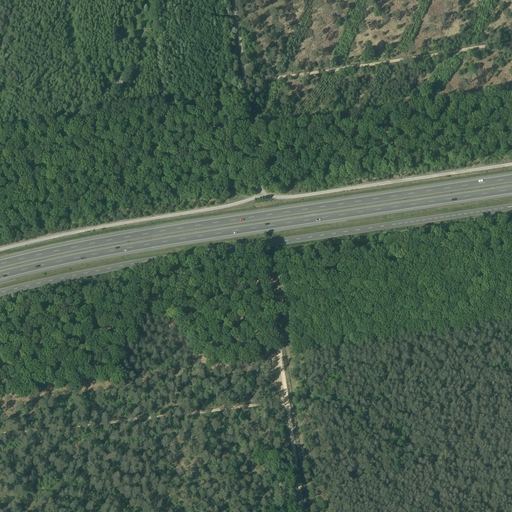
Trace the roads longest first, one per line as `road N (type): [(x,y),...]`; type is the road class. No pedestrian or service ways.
road 1 (motorway): [(0,276),(141,246),(511,190)]
road 2 (tertiary): [(0,292),(188,254),(511,206)]
road 3 (motorway): [(511,179),(0,264)]
road 4 (track): [(0,432),(286,402)]
road 5 (track): [(511,42),(243,82)]
road 6 (track): [(263,243),(303,511)]
road 7 (track): [(261,196),(0,249)]
road 8 (track): [(511,164),(261,196)]
